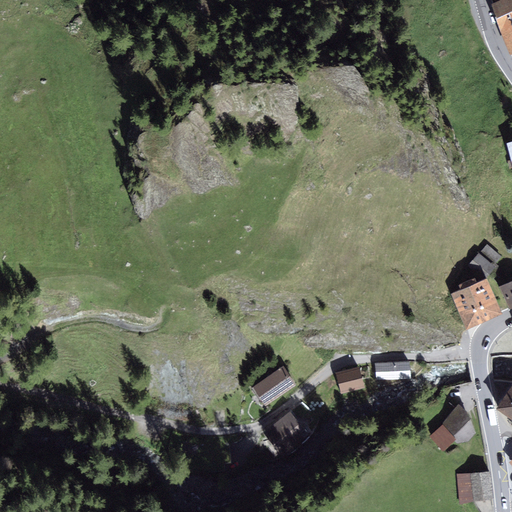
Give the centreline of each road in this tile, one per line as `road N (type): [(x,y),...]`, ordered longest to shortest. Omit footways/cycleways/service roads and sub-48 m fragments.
road 1 (track): [(0,385),(181,429),(264,424)]
road 2 (residential): [(264,424),(348,361),(478,349)]
road 3 (track): [(0,360),(72,320),(146,327),(165,315)]
